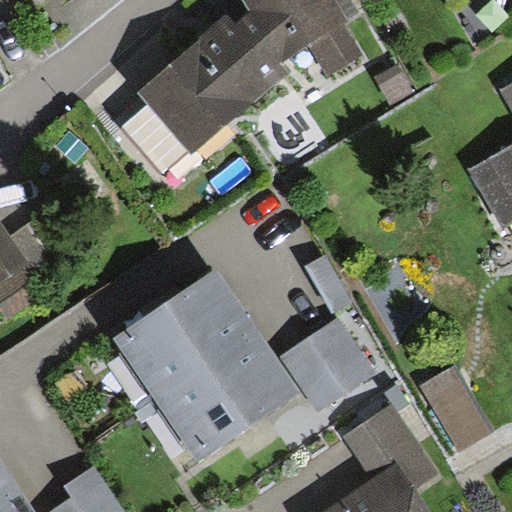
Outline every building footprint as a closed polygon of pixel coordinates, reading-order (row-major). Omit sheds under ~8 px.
[(253,21),(236,32),(226,21),(140,101),(148,109),(114,139),(153,184),(187,154),(191,159),(287,79),(281,72),(311,53),(328,79),(363,56),(342,24),(358,14),(348,0),(253,0),(244,6),(253,21)] [(511,83),(497,91),(511,119),(511,158),(479,175),(504,224),(511,220),(511,83)] [(0,317),(3,316),(8,323),(41,299),(35,291),(63,271),(30,227),(16,238),(0,216),(0,317)] [(307,271),(333,315),(352,305),(328,259),(307,271)] [(218,276),(116,343),(197,468),(302,399),(313,416),(372,378),(337,325),(285,359),(267,333),(259,339),(218,276)] [(455,367),(418,388),(458,458),(495,437),(455,367)] [(332,511),(428,511),(417,495),(441,479),(392,407),(342,440),(372,485),(361,493),(332,511)] [(0,511),(121,511),(95,472),(64,493),(72,504),(60,511),(31,511),(0,465),(0,511)]
